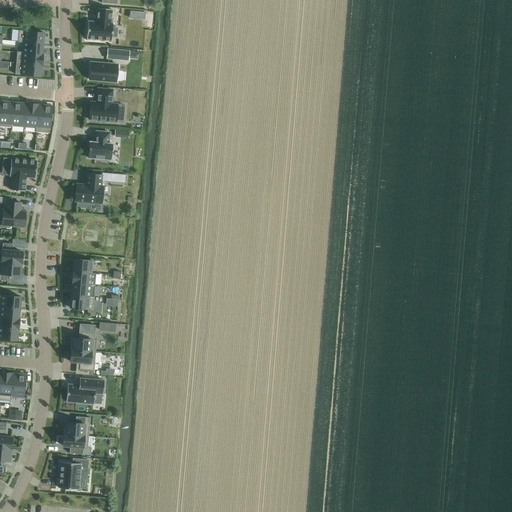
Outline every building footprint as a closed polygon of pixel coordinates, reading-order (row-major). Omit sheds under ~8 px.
[(88,21),(86,39),(111,41),(111,37),(116,37),(117,27),(112,27),(112,23),(111,23),(111,19),(112,11),(112,9),(107,9),(97,8),(96,18),(96,22),(88,21)] [(18,42),(42,44),(43,32),(19,30),(18,42)] [(17,52),(41,54),(42,44),(18,42),(22,42),(22,52),(17,52)] [(129,51),(107,49),(107,59),(128,60),(129,51)] [(16,63),(41,65),(41,54),(17,52),(16,63)] [(91,62),(89,80),(116,82),(117,65),(91,62)] [(15,74),(40,76),(41,65),(16,63),(15,74)] [(91,102),(89,119),(98,120),(99,120),(99,122),(104,123),(106,123),(106,121),(117,122),(117,121),(118,105),(118,104),(112,104),(113,92),(113,90),(98,89),(97,100),(97,102),(96,102),(96,103),(91,102)] [(0,126),(11,128),(12,125),(11,125),(13,103),(0,102),(0,105),(0,126)] [(13,103),(11,125),(12,125),(24,126),(26,104),(13,103)] [(26,104),(24,126),(36,127),(38,105),(26,104)] [(36,127),(35,132),(49,133),(49,129),(50,120),(52,121),(52,114),(51,114),(51,106),(38,105),(36,127)] [(89,144),(88,158),(101,159),(101,161),(108,162),(109,160),(110,160),(112,144),(108,144),(109,133),(96,131),(95,142),(95,144),(89,144)] [(10,190),(25,191),(26,177),(35,178),(37,161),(11,158),(9,176),(11,176),(10,190)] [(76,184),(74,201),(101,204),(103,186),(100,186),(101,175),(87,174),(86,185),(76,184)] [(9,228),(9,226),(24,227),(25,212),(20,211),(21,203),(12,202),(12,204),(6,203),(6,210),(3,210),(1,225),(3,225),(3,227),(9,228)] [(21,252),(11,251),(12,244),(2,243),(2,250),(0,249),(0,261),(20,263),(21,252)] [(91,273),(92,261),(74,259),(73,271),(91,273)] [(0,261),(0,280),(9,281),(9,274),(19,275),(20,263),(0,261)] [(73,271),(72,283),(94,285),(96,273),(91,273),(73,271)] [(72,283),(71,295),(89,297),(93,297),(94,285),(72,283)] [(0,294),(0,306),(19,308),(20,296),(0,294)] [(71,295),(70,308),(92,310),(93,297),(71,295)] [(0,306),(0,316),(18,318),(19,308),(0,306)] [(0,316),(0,327),(17,329),(18,318),(0,316)] [(99,322),(98,330),(108,331),(109,323),(107,323),(99,322)] [(72,338),(71,350),(95,352),(96,340),(94,340),(95,325),(94,325),(80,324),(78,338),(72,338)] [(0,327),(0,338),(16,340),(17,329),(0,327)] [(71,350),(70,361),(80,362),(79,369),(89,370),(94,370),(95,352),(71,350)] [(0,400),(10,401),(12,374),(0,372),(0,400)] [(24,383),(25,375),(12,374),(10,401),(11,396),(23,397),(24,389),(26,389),(26,383),(24,383)] [(67,384),(66,401),(93,404),(94,393),(102,394),(104,380),(79,378),(79,379),(82,379),(82,384),(81,384),(79,385),(67,384)] [(64,434),(88,436),(90,418),(76,416),(75,422),(65,421),(64,434)] [(0,447),(10,448),(11,437),(5,436),(5,430),(0,429),(0,447)] [(69,453),(87,455),(88,436),(64,434),(63,445),(70,446),(69,453)] [(0,473),(4,474),(5,467),(2,467),(3,460),(9,461),(10,449),(10,448),(0,447),(0,473)] [(60,462),(58,488),(78,489),(80,470),(87,471),(88,460),(73,459),(73,463),(60,462)]
